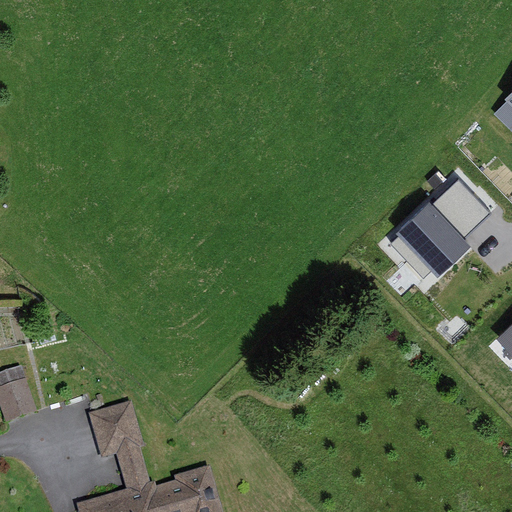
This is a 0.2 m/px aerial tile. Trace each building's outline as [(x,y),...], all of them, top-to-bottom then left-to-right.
[(428,196),(398,226),(437,266),(467,237),(428,196)] [(511,329),(501,341),(511,352),(511,329)] [(23,371),(0,377),(0,410),(4,422),(35,413),(23,371)] [(132,403),(92,414),(105,458),(117,455),(128,489),(150,483),(139,446),(144,445),(132,403)] [(128,489),(75,505),(76,511),(220,511),(207,469),(180,477),(181,482),(152,490),(150,483),(128,489)]
